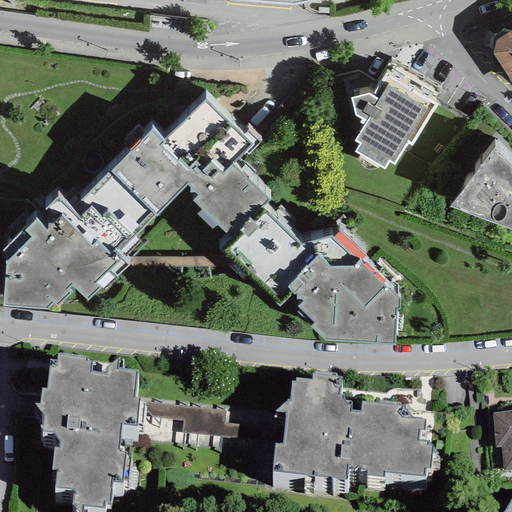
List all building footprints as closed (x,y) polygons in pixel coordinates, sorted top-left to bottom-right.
[(511,25),(495,36),(492,49),(511,79),(511,25)] [(411,141),(437,100),(386,70),(373,92),(368,90),(350,94),(355,112),(367,117),(354,136),(360,140),(355,147),(358,149),(358,152),(358,155),(359,158),(360,161),(363,164),(367,165),(372,165),(376,165),(379,163),(384,166),(389,157),(395,161),(407,139),(411,141)] [(253,141),(205,93),(162,134),(151,124),(71,204),(58,193),(46,203),(56,215),(46,225),(35,214),(3,246),(10,251),(6,255),(2,300),(46,305),(52,298),(56,302),(70,288),(66,283),(71,278),(87,294),(101,283),(104,285),(127,260),(119,252),(122,250),(120,248),(186,177),(197,189),(191,194),(230,231),(219,244),(279,301),(293,287),(295,286),(303,296),(297,300),(313,318),(310,321),(325,335),(394,339),(395,303),(400,304),(400,295),(360,256),(357,258),(331,230),(303,241),(260,201),(269,192),(232,159),(253,141)] [(511,160),(494,142),(450,202),(511,225),(511,160)] [(57,353),(49,360),(47,388),(41,389),(40,404),(33,403),(43,416),(42,433),(53,435),(60,443),(60,449),(53,449),(51,468),(56,470),(54,488),(73,490),(72,505),(77,511),(82,511),(84,507),(104,508),(105,502),(110,503),(113,483),(122,484),(125,454),(118,453),(119,439),(137,441),(139,401),(134,399),(137,370),(118,367),(118,360),(105,367),(104,373),(90,371),(91,361),(87,362),(87,357),(57,353)] [(346,502),(348,490),(351,490),(354,493),(358,489),(361,489),(360,494),(366,494),(366,499),(384,500),(384,496),(425,500),(425,493),(430,493),(432,470),(426,469),(427,466),(418,464),(420,454),(423,456),(425,444),(412,443),(404,431),(361,426),(360,437),(350,435),(350,429),(347,429),(343,422),(344,420),(339,419),(340,404),(311,401),(311,406),(291,403),(289,424),(285,424),(274,437),(286,438),(283,468),(275,467),(272,496),(346,502)] [(511,477),(511,423),(492,425),(495,455),(501,455),(503,479),(511,477)]
